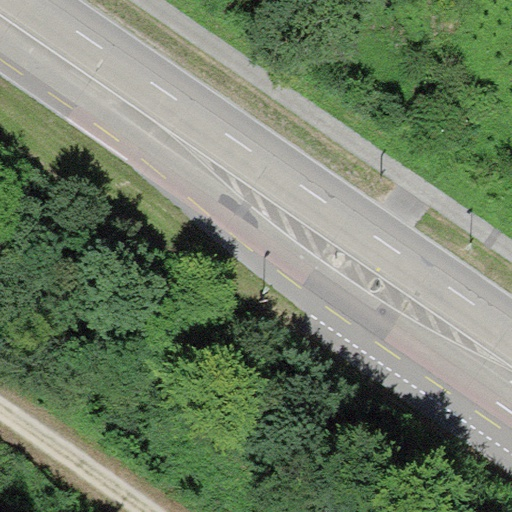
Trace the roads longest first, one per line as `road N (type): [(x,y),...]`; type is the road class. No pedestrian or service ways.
road 1 (primary): [(0,45),(511,407)]
road 2 (primary): [(511,335),(18,0)]
road 3 (track): [(0,374),(205,511)]
